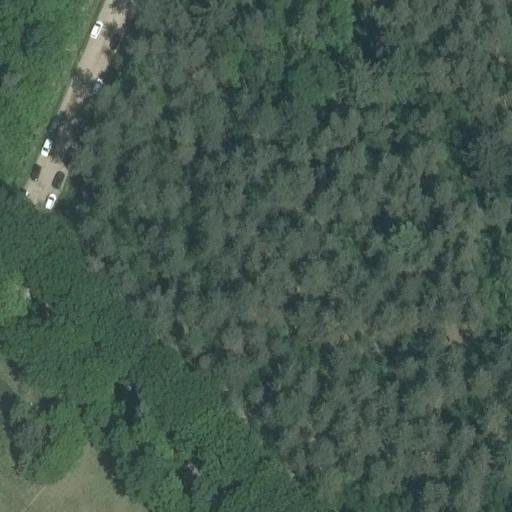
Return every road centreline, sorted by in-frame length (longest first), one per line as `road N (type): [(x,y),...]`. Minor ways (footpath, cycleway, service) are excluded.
road 1 (unknown): [(295,511),(14,236)]
road 2 (unclassified): [(243,511),(58,319),(0,273)]
road 3 (track): [(2,274),(110,0)]
